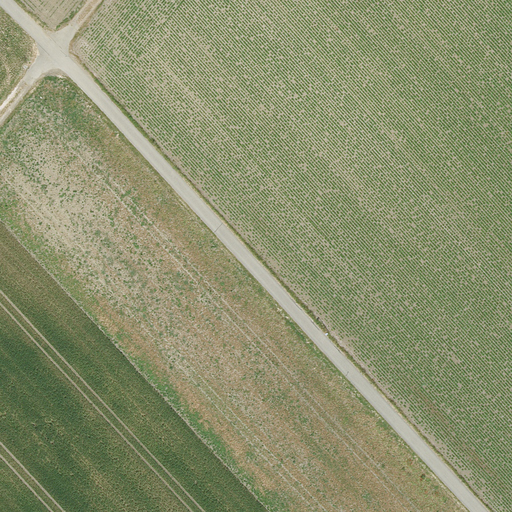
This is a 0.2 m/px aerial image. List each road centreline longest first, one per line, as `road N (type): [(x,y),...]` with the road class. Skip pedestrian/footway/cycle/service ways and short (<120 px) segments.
road 1 (track): [(3,0),(478,511)]
road 2 (track): [(97,0),(0,116)]
